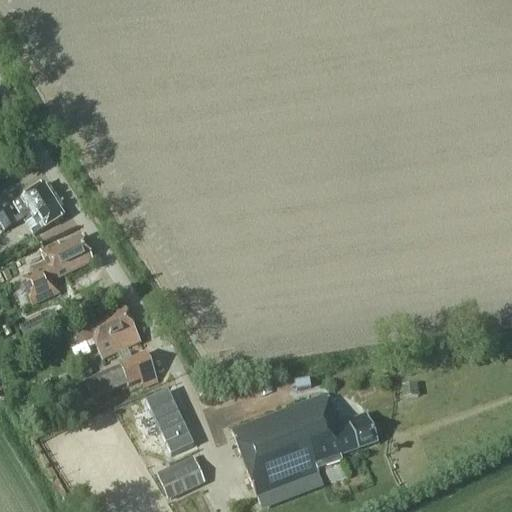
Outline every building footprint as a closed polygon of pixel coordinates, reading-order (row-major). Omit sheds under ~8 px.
[(0,227),(4,233),(17,224),(23,221),(33,237),(63,219),(42,186),(13,204),(19,215),(13,218),(9,211),(0,216),(0,227)] [(39,253),(46,269),(19,281),(31,307),(59,295),(53,282),(93,264),(82,239),(59,249),(57,245),(39,253)] [(62,289),(72,305),(98,288),(87,272),(62,289)] [(140,345),(125,311),(90,327),(88,324),(63,335),(70,351),(92,342),(101,362),(140,345)] [(25,341),(53,327),(48,316),(19,330),(25,341)] [(139,380),(143,388),(157,382),(145,355),(83,383),(91,402),(139,380)] [(339,429),(326,396),(230,433),(256,499),(320,475),(319,472),(342,463),(340,457),(378,444),(367,416),(348,423),(349,425),(339,429)] [(155,476),(167,503),(204,488),(193,460),(155,476)]
